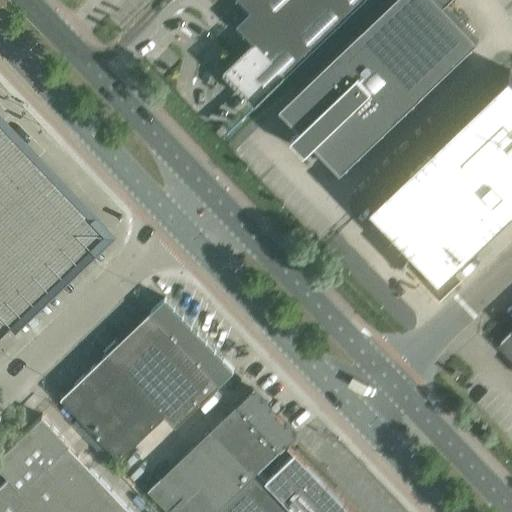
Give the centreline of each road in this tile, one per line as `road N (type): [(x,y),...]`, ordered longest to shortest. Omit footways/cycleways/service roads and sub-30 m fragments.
road 1 (secondary): [(218,200),(28,0)]
road 2 (secondary): [(0,40),(184,233)]
road 3 (unclassified): [(0,408),(184,233)]
road 4 (secondary): [(391,383),(218,200)]
road 5 (secondary): [(184,233),(357,413)]
road 6 (secondary): [(511,509),(391,383)]
road 7 (unclassified): [(511,267),(391,383)]
road 8 (secondary): [(357,413),(451,511)]
